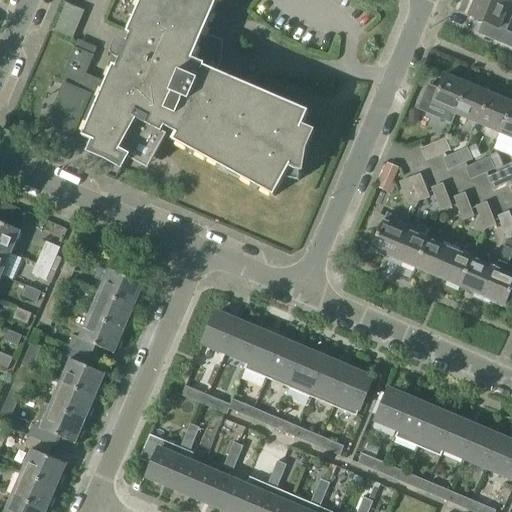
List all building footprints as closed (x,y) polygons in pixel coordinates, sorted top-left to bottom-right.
[(53,113),(52,118),(53,123),(55,128),(59,135),(63,138),(71,142),(74,133),(88,139),(96,143),(92,153),(103,158),(108,160),(109,161),(119,166),(122,168),(117,178),(118,179),(124,168),(131,154),(147,163),(166,128),(175,133),(171,140),(276,197),(294,164),(289,161),(292,152),(301,157),(302,157),(302,158),(304,158),(305,150),(313,133),(311,133),(302,129),(309,113),(240,83),(205,68),(205,66),(202,65),(203,56),(222,57),(222,56),(219,56),(220,41),(210,37),(204,34),(213,15),(219,0),(143,0),(128,35),(132,36),(128,43),(122,41),(117,43),(113,52),(113,53),(115,57),(121,60),(110,86),(101,82),(87,76),(79,95),(64,88),(55,107),(53,113)] [(511,8),(491,0),(475,0),(468,16),(483,22),(478,34),(511,48),(511,33),(506,31),(511,17),(511,8)] [(511,0),(491,0),(511,8),(511,0)] [(76,51),(60,86),(64,88),(79,95),(87,76),(94,59),(76,51)] [(429,86),(419,110),(452,124),(456,115),(468,85),(446,76),(440,91),(429,86)] [(468,85),(456,115),(479,124),(491,95),(468,85)] [(479,124),(501,133),(511,107),(511,103),(491,95),(479,124)] [(511,107),(501,133),(497,141),(511,147),(511,107)] [(423,149),(421,150),(426,162),(445,153),(450,150),(445,139),(423,149)] [(447,158),(443,160),(448,171),(465,163),(472,160),(467,149),(447,158)] [(467,168),(465,169),(470,181),(487,173),(495,169),(489,158),(467,168)] [(489,178),(487,179),(492,190),(508,183),(511,180),(511,168),(511,167),(489,178)] [(410,179),(399,182),(408,205),(416,209),(419,201),(430,197),(421,174),(410,179)] [(382,177),(377,189),(389,194),(394,182),(382,177)] [(440,212),(452,208),(443,184),(431,189),(440,212)] [(462,221),(474,217),(465,194),(454,198),(462,221)] [(485,231),(496,227),(487,203),(476,207),(479,217),(473,230),(483,235),(485,231)] [(511,217),(510,212),(499,215),(507,238),(511,236),(511,217)] [(377,237),(371,251),(394,260),(406,231),(410,223),(387,213),(384,221),(373,217),(366,233),(377,237)] [(22,231),(0,221),(0,247),(12,253),(22,231)] [(428,240),(407,231),(406,231),(394,260),(416,269),(428,240)] [(496,268),(495,268),(483,297),(506,306),(511,291),(511,267),(509,266),(511,258),(511,236),(507,238),(505,246),(504,246),(496,268)] [(428,240),(416,269),(439,278),(451,249),(428,240)] [(47,241),(46,243),(37,264),(51,270),(61,248),(47,241)] [(12,253),(0,247),(0,276),(2,277),(12,253)] [(451,249),(439,278),(461,287),(473,259),(451,249)] [(61,275),(71,279),(79,259),(69,255),(61,275)] [(473,259),(461,287),(483,297),(495,268),(473,259)] [(32,274),(46,280),(51,270),(37,264),(32,274)] [(110,269),(100,292),(137,308),(147,285),(110,269)] [(71,279),(61,275),(51,299),(60,303),(71,279)] [(37,302),(42,292),(27,286),(23,296),(37,302)] [(100,292),(90,315),(126,331),(137,308),(100,292)] [(60,303),(51,299),(40,323),(50,327),(60,303)] [(28,325),(32,315),(18,309),(13,319),(28,325)] [(75,337),(70,347),(93,357),(97,346),(116,355),(126,331),(90,315),(80,339),(75,337)] [(215,315),(204,342),(227,352),(239,325),(215,315)] [(239,325),(227,352),(249,361),(250,361),(261,334),(239,325)] [(19,346),(23,337),(9,331),(5,340),(19,346)] [(250,361),(249,361),(245,370),(268,380),(283,343),(261,334),(250,361)] [(22,366),(32,370),(41,348),(31,343),(22,366)] [(283,343),(268,380),(290,389),(305,353),(283,343)] [(71,360),(61,383),(97,399),(107,375),(88,367),(93,357),(70,347),(66,358),(71,360)] [(0,364),(9,368),(14,358),(0,352),(0,364)] [(290,389),(312,399),(327,362),(305,353),(290,389)] [(312,399),(334,408),(350,372),(327,362),(312,399)] [(12,389),(22,393),(32,370),(22,366),(12,389)] [(350,372),(334,408),(355,417),(359,408),(360,409),(372,381),(350,372)] [(61,383),(51,406),(87,421),(97,399),(61,383)] [(208,398),(185,388),(182,398),(204,407),(208,398)] [(22,393),(12,389),(2,413),(12,418),(22,393)] [(389,392),(377,420),(399,429),(411,402),(389,392)] [(204,407),(226,416),(229,411),(249,419),(253,410),(231,401),(228,407),(208,398),(204,407)] [(411,402),(399,429),(396,438),(418,447),(433,411),(411,402)] [(33,425),(28,436),(31,437),(54,447),(59,436),(77,444),(87,421),(51,406),(44,403),(35,426),(33,425)] [(271,428),(275,419),(253,410),(249,419),(271,428)] [(433,411),(418,447),(440,457),(444,448),(455,421),(433,411)] [(293,438),(297,428),(275,419),(271,428),(293,438)] [(466,457),(478,430),(455,421),(444,448),(466,457)] [(139,462),(152,467),(148,477),(170,486),(195,428),(190,426),(180,450),(149,437),(139,462)] [(199,430),(195,428),(170,486),(191,496),(203,468),(191,462),(194,455),(190,453),(199,430)] [(315,447),(319,438),(297,428),(293,438),(315,447)] [(478,430),(466,457),(488,467),(500,439),(478,430)] [(32,449),(22,474),(57,490),(68,466),(49,457),(54,447),(31,437),(27,447),(32,449)] [(338,457),(342,447),(319,438),(315,447),(338,457)] [(511,476),(511,473),(511,444),(500,439),(488,467),(511,476)] [(228,456),(238,460),(243,448),(233,444),(228,456)] [(361,455),(357,464),(379,474),(383,465),(361,455)] [(238,460),(228,456),(223,468),(233,472),(238,460)] [(246,486),(247,486),(235,511),(261,511),(282,465),(277,463),(267,487),(249,479),(246,486)] [(287,467),(282,465),(261,511),(286,511),(293,497),(277,490),(287,467)] [(401,483),(405,474),(383,465),(379,474),(401,483)] [(203,468),(191,496),(213,505),(225,477),(203,468)] [(22,474),(12,497),(47,511),(57,490),(22,474)] [(423,493),(427,483),(405,474),(401,483),(423,493)] [(350,484),(351,484),(350,486),(359,490),(362,480),(354,476),(354,475),(350,484)] [(246,486),(225,477),(213,505),(229,511),(235,511),(247,486),(246,486)] [(310,504),(293,497),(286,511),(312,511),(325,483),(320,482),(310,504)] [(330,486),(325,483),(312,511),(328,511),(320,508),(330,486)] [(445,502),(449,493),(427,483),(423,493),(445,502)] [(502,489),(496,502),(505,506),(511,493),(502,489)] [(467,511),(471,502),(449,493),(445,502),(467,511)] [(474,503),(471,502),(467,511),(468,511),(493,511),(494,511),(489,510),(493,501),(478,494),(474,503)] [(47,511),(12,497),(4,511),(47,511)] [(358,511),(363,511),(368,502),(363,500),(358,511)] [(369,511),(373,504),(368,502),(363,511),(369,511)]
